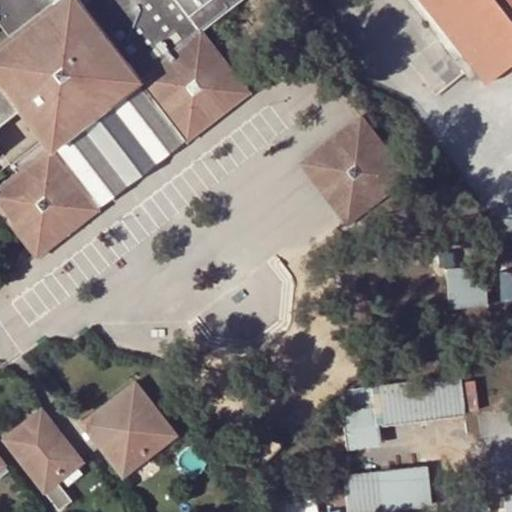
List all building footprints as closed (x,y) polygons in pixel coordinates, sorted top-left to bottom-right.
[(52,144),(80,122),(110,99),(139,77),(189,140),(250,89),(202,28),(237,0),(88,0),(86,2),(84,0),(0,0),(0,25),(7,35),(0,40),(0,150),(17,171),(0,185),(0,208),(38,257),(101,208),(52,144)] [(511,0),(421,0),(459,48),(473,66),(486,83),(511,62),(511,0)] [(459,48),(451,55),(465,73),(473,66),(459,48)] [(80,122),(52,144),(101,208),(189,140),(139,77),(110,99),(134,130),(126,137),(132,146),(119,155),(113,148),(106,154),(80,122)] [(110,99),(80,122),(106,154),(113,148),(119,155),(132,146),(126,137),(134,130),(110,99)] [(363,113),(299,164),(349,227),(413,176),(363,113)] [(488,268),(458,270),(460,307),(490,305),(488,268)] [(351,405),(343,407),(348,449),(382,445),(381,426),(464,416),(459,374),(349,389),(351,405)] [(135,379),(80,423),(124,478),(178,434),(135,379)] [(41,408),(3,437),(44,493),(83,462),(41,408)] [(428,466),(345,474),(349,511),(377,511),(432,506),(428,466)] [(282,511),(325,511),(323,491),(281,496),(282,511)]
